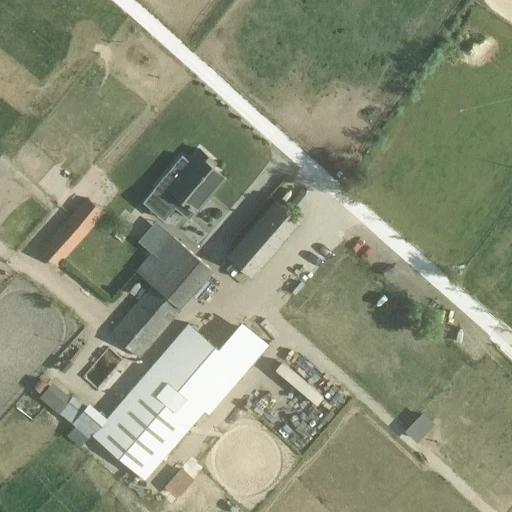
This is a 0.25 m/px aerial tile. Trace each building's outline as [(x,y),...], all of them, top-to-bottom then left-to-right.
[(181,155),(154,188),(185,215),(192,207),(196,211),(225,177),(213,167),(216,162),(201,150),(190,163),(181,155)] [(301,222),(278,202),(256,228),(230,258),(253,278),(301,222)] [(89,231),(72,216),(39,251),(56,267),(89,231)] [(213,271),(170,235),(139,272),(155,285),(113,336),(139,358),(213,271)] [(151,481),(267,337),(243,318),(222,345),(188,318),(94,435),(151,481)] [(101,384),(107,369),(93,363),(86,379),(101,384)] [(54,379),(41,395),(75,422),(88,406),(54,379)]
